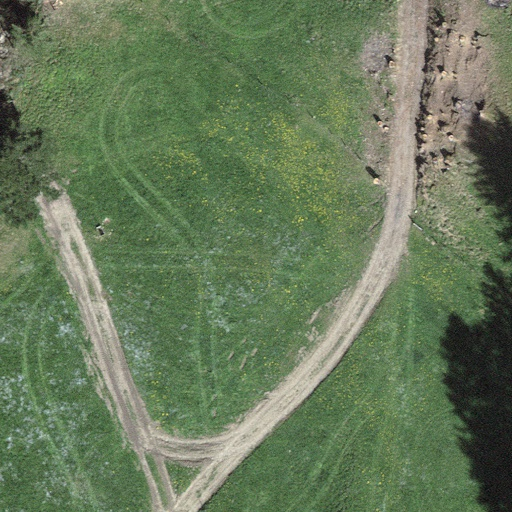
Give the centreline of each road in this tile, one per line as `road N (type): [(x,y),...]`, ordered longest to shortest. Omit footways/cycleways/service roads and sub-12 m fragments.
road 1 (track): [(182,511),(191,492),(320,350),(380,258),(400,0)]
road 2 (track): [(168,511),(75,237),(0,120)]
